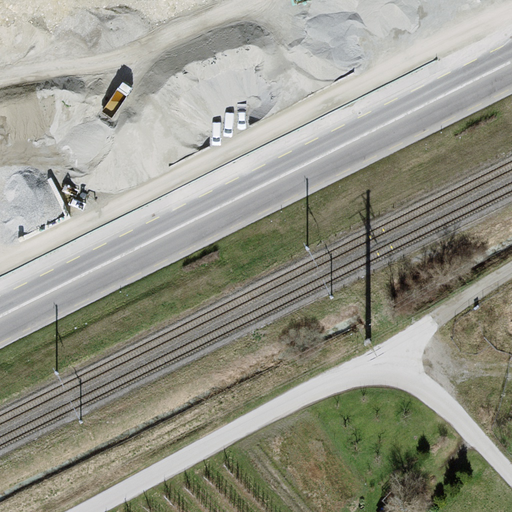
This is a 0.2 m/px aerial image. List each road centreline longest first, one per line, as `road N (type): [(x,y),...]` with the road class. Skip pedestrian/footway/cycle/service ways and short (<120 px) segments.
road 1 (primary): [(511,61),(0,316)]
road 2 (unclassified): [(87,511),(393,356),(511,496)]
